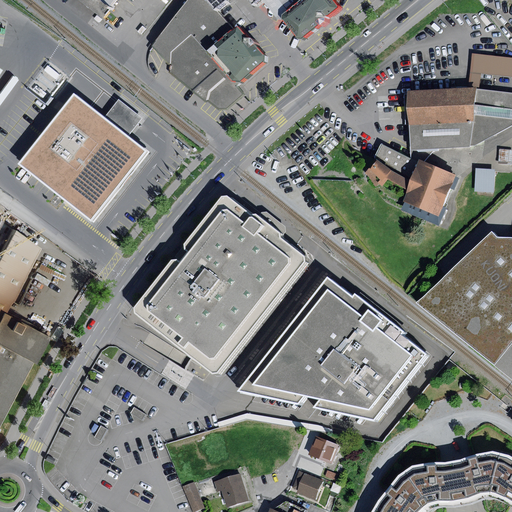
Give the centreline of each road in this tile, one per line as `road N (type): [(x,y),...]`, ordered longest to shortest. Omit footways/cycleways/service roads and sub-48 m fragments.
road 1 (secondary): [(417,0),(277,116),(175,219),(93,329),(17,467)]
road 2 (unknown): [(212,392),(247,407),(366,425),(436,353),(335,260),(229,180)]
